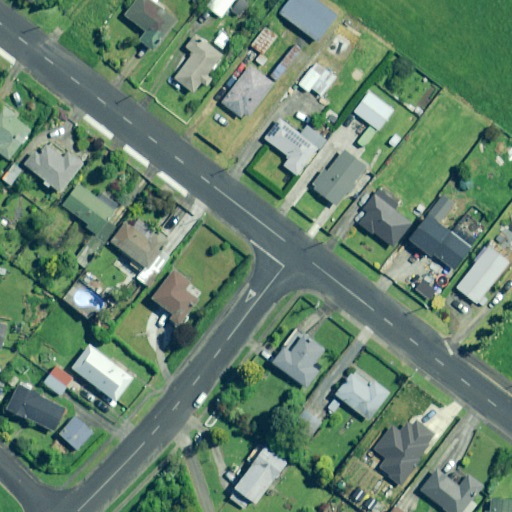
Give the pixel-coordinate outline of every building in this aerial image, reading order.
[(176,20),(151,0),(137,0),(125,16),(145,32),(138,40),(151,51),(176,20)] [(233,0),(211,0),(207,7),(221,18),(233,0)] [(336,16),(315,0),(289,0),(279,13),(316,42),(336,16)] [(276,36),(265,27),(250,45),(261,54),(276,36)] [(229,38),(221,32),(214,43),(222,49),(229,38)] [(183,46),(193,54),(174,79),(193,93),(221,55),(218,52),(193,33),(183,46)] [(336,78),(316,62),(299,84),(308,92),(311,88),(321,96),(336,78)] [(273,83),(249,65),(220,103),(244,121),(273,83)] [(393,111),(369,93),(354,112),(378,130),(393,111)] [(16,116),(1,105),(0,105),(0,143),(0,154),(9,160),(31,129),(15,118),(16,116)] [(300,135),(280,119),(264,138),(289,158),(283,165),(296,176),(333,131),(315,116),(300,135)] [(375,133),(369,128),(357,142),(363,147),(375,133)] [(63,159),(46,146),(38,156),(35,153),(25,165),(60,193),(83,163),(68,151),(63,159)] [(323,166),(328,170),(313,188),(334,205),(365,167),(339,146),(331,155),(323,166)] [(398,204),(370,183),(355,203),(367,212),(358,224),(372,234),(373,233),(392,248),(411,224),(394,210),(398,204)] [(86,227),(92,232),(72,258),(84,267),(107,237),(115,227),(107,221),(117,207),(102,195),(98,200),(78,184),(62,205),(88,225),(86,227)] [(486,228),(468,213),(457,225),(476,240),(486,228)] [(471,247),(428,214),(408,241),(431,257),(433,255),(454,271),(471,247)] [(175,246),(168,240),(139,219),(132,227),(125,222),(110,242),(146,269),(150,264),(157,270),(175,246)] [(508,263),(489,247),(457,288),(481,307),(486,301),(482,297),(508,263)] [(189,283),(173,270),(151,299),(171,315),(168,320),(177,327),(198,299),(184,289),(189,283)] [(511,290),(511,272),(500,287),(509,294),(511,290)] [(323,350),(303,335),(289,354),(283,349),(272,363),(305,388),(317,372),(310,367),(323,350)] [(133,378),(89,345),(71,369),(115,401),(133,378)] [(72,378),(55,366),(43,383),(59,395),(72,378)] [(356,367),(334,395),(326,406),(333,412),(342,400),(367,420),(388,393),(356,367)] [(65,409),(18,386),(6,409),(54,432),(65,409)] [(322,422),(306,409),(294,423),(311,436),(322,422)] [(93,433),(75,418),(60,435),(77,450),(93,433)] [(431,444),(406,430),(396,440),(381,433),(365,454),(379,463),(373,478),(400,492),(431,444)] [(286,462),(266,447),(235,488),(255,504),(286,462)] [(459,487),(437,470),(421,491),(447,511),(460,511),(482,485),(468,475),(459,487)] [(511,511),(511,510),(511,501),(489,498),(487,511),(511,511)]
